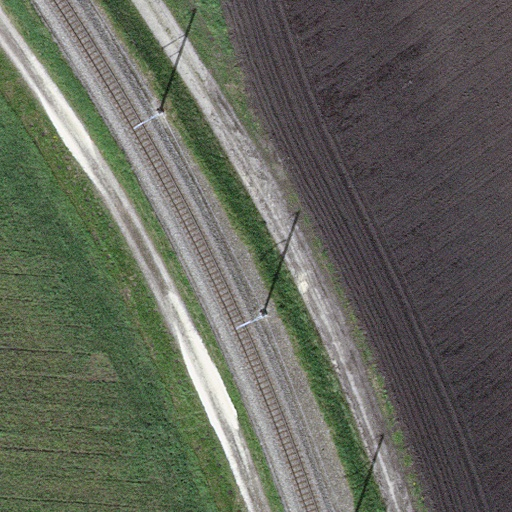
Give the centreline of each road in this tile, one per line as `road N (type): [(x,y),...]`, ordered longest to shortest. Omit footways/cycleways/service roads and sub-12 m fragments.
road 1 (track): [(144,0),(220,116),(347,367),(401,511)]
road 2 (track): [(258,511),(209,383),(94,161),(0,30)]
